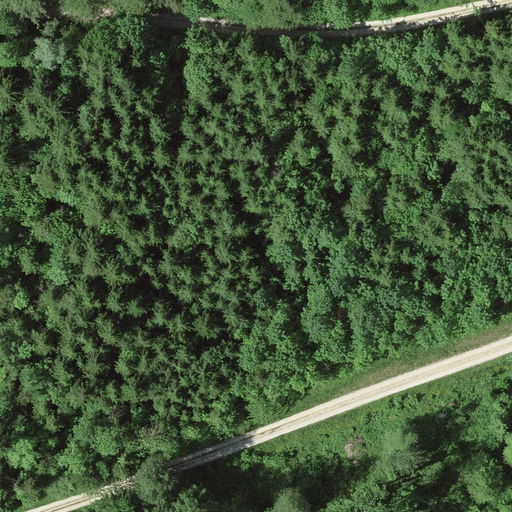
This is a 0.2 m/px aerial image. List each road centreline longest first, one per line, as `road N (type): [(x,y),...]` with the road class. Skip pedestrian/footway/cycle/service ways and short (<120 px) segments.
road 1 (track): [(18,0),(123,20),(330,33),(511,3)]
road 2 (track): [(511,342),(45,511)]
